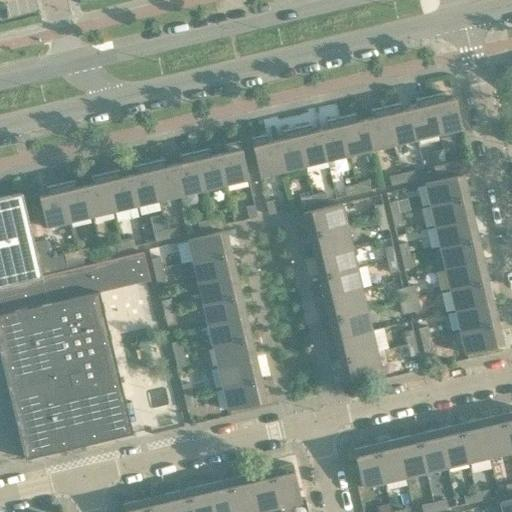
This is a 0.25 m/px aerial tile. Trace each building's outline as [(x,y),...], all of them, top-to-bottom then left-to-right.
[(444,92),(429,95),(438,134),(461,128),(454,97),(445,99),(444,92)] [(416,106),(409,108),(416,139),(438,134),(429,95),(415,99),(416,106)] [(399,103),(385,106),(394,144),(416,139),(409,108),(401,110),(399,103)] [(372,117),(364,119),(371,150),(394,144),(385,106),(370,109),(372,117)] [(354,113),(340,117),(349,155),(371,150),(364,119),(356,121),(354,113)] [(327,127),(319,129),(327,160),(349,155),(340,117),(325,120),(327,127)] [(310,124),(295,127),(305,165),(327,160),(319,129),(312,131),(310,124)] [(283,138),(275,140),(282,171),(305,165),(295,127),(281,131),(283,138)] [(250,138),(259,176),(282,171),(275,140),(267,142),(266,134),(250,138)] [(225,152),(217,153),(225,184),(248,179),(239,141),(223,144),(225,152)] [(208,148),(193,151),(202,190),(225,184),(217,153),(210,155),(208,148)] [(181,162),(173,164),(180,195),(202,190),(193,151),(179,155),(181,162)] [(163,158),(149,162),(158,200),(180,195),(173,164),(165,166),(163,158)] [(457,160),(445,163),(447,172),(460,169),(457,160)] [(136,173),(128,174),(135,206),(158,200),(149,162),(134,165),(136,173)] [(435,174),(447,172),(445,163),(433,166),(435,174)] [(118,169),(104,173),(113,211),(135,206),(128,174),(120,176),(118,169)] [(413,171),(401,173),(403,182),(415,179),(413,171)] [(91,183),(83,185),(91,216),(113,211),(104,173),(90,176),(91,183)] [(401,173),(389,176),(391,185),(403,182),(401,173)] [(424,183),(429,205),(467,196),(462,174),(424,183)] [(74,180),(60,183),(69,221),(91,216),(83,185),(76,187),(74,180)] [(368,181),(356,184),(358,193),(370,190),(368,181)] [(38,196),(46,227),(69,221),(60,183),(45,186),(47,194),(38,196)] [(346,196),(358,193),(356,184),(344,187),(346,196)] [(0,197),(0,355),(24,457),(24,458),(131,433),(132,433),(99,292),(149,280),(143,251),(41,276),(21,192),(0,197)] [(324,192),(312,195),(314,203),(326,200),(324,192)] [(312,195),(299,198),(301,206),(314,203),(312,195)] [(467,196),(429,205),(434,226),(472,217),(467,196)] [(268,214),(277,212),(274,200),(265,202),(268,214)] [(388,202),(391,215),(399,213),(396,200),(388,202)] [(303,212),(308,234),(346,225),(341,203),(303,212)] [(257,217),(254,204),(245,206),(248,219),(257,217)] [(385,216),(382,204),(373,206),(376,218),(385,216)] [(399,213),(391,215),(394,227),(402,225),(399,213)] [(222,216),(209,219),(211,228),(224,225),(222,216)] [(385,216),(376,218),(379,230),(388,228),(385,216)] [(472,217),(434,226),(439,247),(477,238),(472,217)] [(199,231),(211,228),(209,219),(197,222),(199,231)] [(346,225),(308,234),(313,255),(351,246),(346,225)] [(177,227),(165,230),(167,238),(179,235),(177,227)] [(155,241),(167,238),(165,230),(153,232),(155,241)] [(187,240),(192,262),(230,253),(225,231),(187,240)] [(132,237),(120,240),(122,249),(134,246),(132,237)] [(477,238),(439,247),(444,268),(482,259),(477,238)] [(120,240),(108,243),(110,252),(122,249),(120,240)] [(398,244),(401,256),(409,254),(406,242),(398,244)] [(351,246),(313,255),(318,276),(356,267),(351,246)] [(383,248),(386,260),(395,258),(392,246),(383,248)] [(88,248),(76,251),(78,259),(90,256),(88,248)] [(76,251),(63,254),(65,262),(78,259),(76,251)] [(230,253),(192,262),(197,283),(235,274),(230,253)] [(409,254),(401,256),(404,269),(412,267),(409,254)] [(151,259),(154,271),(162,269),(159,257),(151,259)] [(395,258),(386,260),(389,272),(398,270),(395,258)] [(482,259),(444,268),(449,289),(487,280),(482,259)] [(356,267),(318,276),(323,297),(361,288),(356,267)] [(162,269),(154,271),(156,283),(165,281),(162,269)] [(235,274),(197,283),(202,304),(240,295),(235,274)] [(487,280),(449,289),(454,310),(492,301),(487,280)] [(414,285),(405,287),(408,299),(417,297),(414,285)] [(396,289),(399,301),(408,299),(405,287),(396,289)] [(361,288),(323,297),(328,318),(366,309),(361,288)] [(240,295),(202,304),(207,325),(245,316),(240,295)] [(417,297),(408,299),(411,312),(419,310),(417,297)] [(161,301),(163,313),(172,311),(169,299),(161,301)] [(408,299),(399,301),(402,314),(411,312),(408,299)] [(492,301),(454,310),(459,331),(497,322),(492,301)] [(366,309),(328,318),(333,339),(371,330),(366,309)] [(172,311),(163,313),(166,325),(175,323),(172,311)] [(245,316),(207,325),(212,346),(250,337),(245,316)] [(497,322),(459,331),(464,353),(503,344),(497,322)] [(429,339),(426,326),(418,328),(421,341),(429,339)] [(371,330),(333,339),(338,360),(376,351),(371,330)] [(403,332),(406,344),(415,342),(412,330),(403,332)] [(250,337),(212,346),(217,367),(255,358),(250,337)] [(429,339),(421,341),(424,353),(432,351),(429,339)] [(170,343),(173,355),(182,353),(179,341),(170,343)] [(415,342),(406,344),(409,356),(418,354),(415,342)] [(376,351),(338,360),(343,382),(381,373),(376,351)] [(182,353),(173,355),(176,367),(185,365),(182,353)] [(255,358),(217,367),(222,388),(260,379),(255,358)] [(269,400),(276,399),(272,375),(265,376),(269,400)] [(260,379),(222,388),(227,410),(265,401),(260,379)] [(180,385),(183,397),(192,395),(189,383),(180,385)] [(192,395),(183,397),(186,409),(195,407),(192,395)] [(511,410),(501,414),(510,452),(511,451),(511,410)] [(501,414),(480,419),(489,457),(510,452),(501,414)] [(480,419),(459,424),(468,462),(489,457),(480,419)] [(459,424),(438,429),(447,467),(468,462),(459,424)] [(438,429),(417,434),(426,472),(447,467),(438,429)] [(417,434),(396,439),(405,477),(426,472),(417,434)] [(396,439),(375,444),(384,482),(405,477),(396,439)] [(362,487),(384,482),(375,444),(353,449),(362,487)] [(292,463),(270,469),(279,507),(301,501),(292,463)] [(270,469),(249,474),(258,511),(279,507),(270,469)] [(249,474),(228,479),(235,511),(256,511),(258,511),(249,474)] [(235,511),(228,479),(207,483),(213,511),(235,511)] [(213,511),(207,483),(186,488),(191,511),(213,511)] [(191,511),(186,488),(165,493),(169,511),(191,511)] [(487,489),(475,492),(477,501),(489,498),(487,489)] [(465,504),(477,501),(475,492),(463,495),(465,504)] [(169,511),(165,493),(144,498),(146,511),(169,511)] [(123,511),(146,511),(144,498),(122,504),(123,511)] [(511,511),(511,498),(499,502),(501,511),(511,511)] [(445,499),(433,502),(435,511),(447,508),(445,499)] [(422,511),(430,511),(435,511),(433,502),(421,505),(422,511)]
